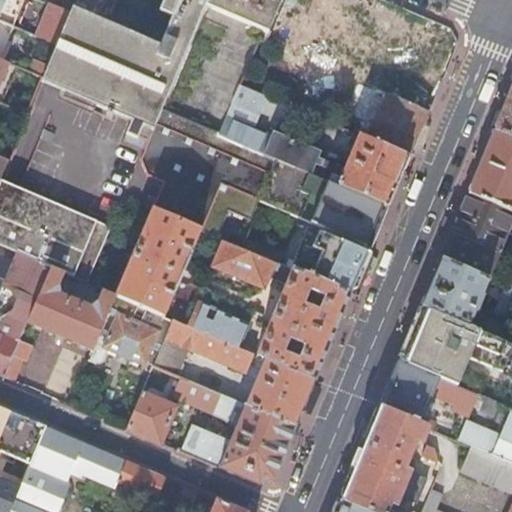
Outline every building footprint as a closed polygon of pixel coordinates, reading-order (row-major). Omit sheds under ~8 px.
[(0,0),(0,21),(3,23),(56,46),(69,13),(38,0),(0,0)] [(165,184),(153,210),(200,230),(208,234),(208,235),(215,238),(227,210),(250,220),(258,200),(260,201),(277,159),(219,134),(162,110),(208,0),(166,0),(161,12),(173,17),(161,48),(71,9),(69,13),(56,46),(42,78),(40,82),(108,111),(106,115),(112,118),(113,113),(131,121),(125,134),(137,139),(138,136),(150,140),(145,150),(142,159),(148,177),(165,184)] [(208,0),(162,110),(219,134),(227,115),(240,85),(248,66),(260,40),(265,43),(270,33),(284,0),(208,0)] [(275,47),(265,43),(260,40),(248,66),(264,73),(275,47)] [(0,103),(26,115),(40,82),(42,78),(0,60),(0,103)] [(265,96),(240,85),(227,115),(219,134),(277,159),(388,207),(406,165),(408,158),(362,138),(360,137),(350,159),(346,157),(343,164),(347,166),(345,171),(317,159),(320,152),(273,131),(271,135),(252,126),(265,96)] [(365,89),(356,112),(376,120),(385,97),(365,89)] [(511,89),(509,96),(495,131),(511,138),(511,89)] [(53,134),(43,130),(40,137),(50,141),(53,134)] [(511,212),(511,138),(495,131),(489,145),(469,194),(511,212)] [(122,140),(145,150),(150,140),(138,136),(137,139),(125,134),(122,140)] [(388,207),(277,159),(260,201),(371,249),(385,214),(388,207)] [(64,273),(89,284),(112,229),(59,206),(57,212),(47,208),(50,202),(0,179),(0,245),(8,249),(51,267),(64,273)] [(464,204),(441,259),(487,280),(511,220),(511,212),(469,194),(464,204)] [(59,206),(50,202),(47,208),(57,212),(59,206)] [(153,210),(117,296),(164,316),(173,295),(192,253),(191,252),(200,230),(153,210)] [(289,260),(286,268),(351,296),(368,255),(308,229),(294,262),(289,260)] [(230,235),(227,243),(238,248),(242,240),(230,235)] [(244,239),(240,249),(278,266),(283,256),(244,239)] [(227,243),(224,242),(213,267),(264,289),(268,278),(287,286),(257,356),(316,381),(337,329),(351,296),(286,268),(284,267),(283,268),(278,266),(240,249),(238,248),(227,243)] [(27,323),(51,267),(8,249),(3,261),(0,259),(0,295),(4,287),(12,290),(17,301),(15,307),(3,310),(0,317),(0,375),(0,376),(4,377),(19,341),(27,323)] [(511,320),(511,290),(501,286),(487,280),(441,259),(432,282),(422,306),(469,327),(475,313),(484,293),(500,300),(495,313),(511,320)] [(51,267),(27,323),(60,337),(93,351),(116,296),(103,290),(98,303),(91,308),(86,305),(69,298),(61,294),(59,285),(64,273),(51,267)] [(501,286),(511,290),(511,281),(508,279),(503,281),(501,286)] [(72,290),(69,298),(86,305),(89,297),(72,290)] [(117,296),(116,296),(93,351),(90,361),(99,364),(104,362),(110,349),(125,356),(144,364),(147,370),(151,372),(154,366),(172,320),(164,316),(117,296)] [(188,326),(239,348),(249,325),(198,303),(188,326)] [(410,334),(399,362),(457,387),(469,359),(502,373),(511,350),(511,344),(503,341),(483,333),(469,327),(422,306),(410,334)] [(488,319),(475,313),(469,327),(483,333),(488,319)] [(483,333),(503,341),(509,328),(488,319),(483,333)] [(301,416),(316,381),(257,356),(239,348),(188,326),(172,320),(154,366),(176,376),(188,349),(245,373),(249,363),(263,369),(259,379),(247,407),(296,427),(301,416)] [(32,347),(19,341),(4,377),(14,382),(23,361),(26,362),(32,347)] [(472,410),(478,396),(457,387),(399,362),(390,383),(380,407),(429,428),(434,430),(437,423),(424,417),(428,410),(430,411),(431,411),(433,411),(434,410),(435,408),(433,406),(430,404),(433,396),(455,405),(454,410),(469,417),(472,410)] [(249,363),(245,373),(259,379),(263,369),(249,363)] [(284,458),(296,427),(247,407),(180,378),(172,395),(181,399),(180,401),(237,425),(231,441),(193,426),(181,454),(259,487),(274,481),(284,458)] [(176,407),(143,393),(128,430),(145,438),(161,445),(176,407)] [(494,419),(499,405),(478,396),(472,410),(494,419)] [(341,502),(363,511),(386,511),(389,504),(395,507),(400,497),(416,504),(426,480),(404,469),(415,446),(419,449),(429,428),(380,407),(359,457),(341,502)] [(17,416),(0,408),(0,452),(30,465),(45,428),(17,416)] [(511,410),(500,436),(466,421),(458,440),(470,446),(511,463),(511,410)] [(77,442),(45,428),(30,465),(21,487),(10,511),(56,511),(74,473),(120,493),(122,487),(155,501),(156,500),(165,479),(77,442)] [(511,511),(511,463),(470,446),(460,471),(511,493),(511,511),(435,511),(443,497),(431,492),(422,511),(511,511)] [(442,465),(441,452),(427,446),(422,456),(442,465)] [(172,482),(165,479),(156,500),(172,506),(180,486),(172,482)] [(0,511),(10,511),(21,487),(3,480),(0,481),(0,511)] [(211,511),(241,511),(216,501),(211,511)] [(363,511),(341,502),(337,511),(363,511)]
